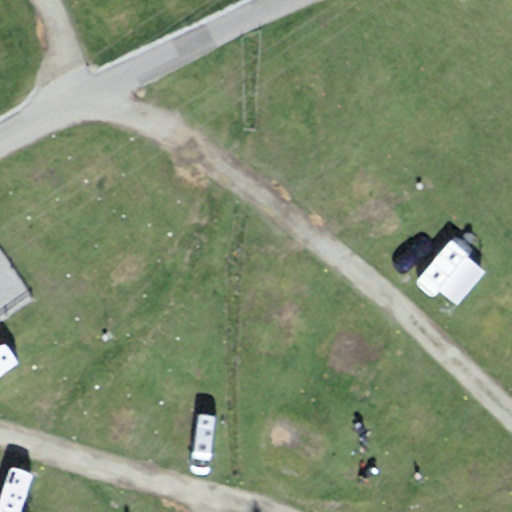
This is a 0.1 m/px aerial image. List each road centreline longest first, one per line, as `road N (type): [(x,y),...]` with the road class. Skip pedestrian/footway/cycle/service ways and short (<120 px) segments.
road 1 (track): [(47,0),(77,106),(156,131),(298,234),(511,420)]
road 2 (track): [(243,511),(0,434)]
